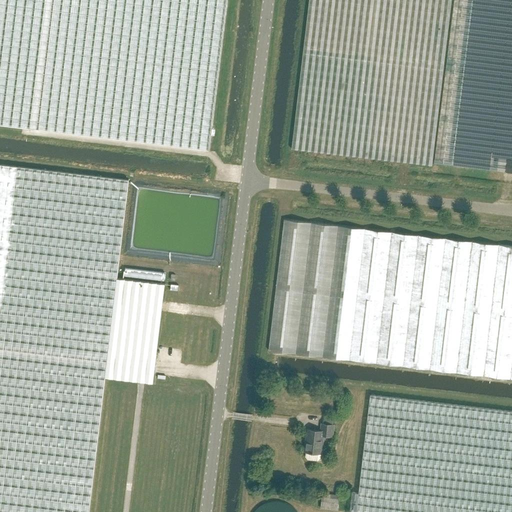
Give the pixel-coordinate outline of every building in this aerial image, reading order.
[(0,0),(0,124),(208,150),(226,0),(0,0)] [(432,166),(451,0),(309,0),(292,149),(432,166)] [(511,0),(454,0),(440,117),(434,163),(497,171),(499,158),(511,159),(511,0)] [(511,159),(499,158),(497,171),(511,172),(511,159)] [(0,511),(89,511),(105,377),(117,278),(129,180),(0,164),(0,511)] [(511,246),(284,219),(269,350),(511,378),(511,246)] [(165,284),(117,278),(105,377),(153,383),(165,284)] [(511,511),(511,411),(370,394),(358,493),(352,492),(349,511),(511,511)] [(332,437),(334,425),(322,423),(321,431),(309,430),(308,440),(306,440),(305,452),(306,452),(305,457),(308,460),(317,461),(320,458),(323,436),(332,437)] [(337,510),(339,499),(322,497),(321,508),(337,510)] [(297,511),(296,510),(294,508),(292,507),(290,506),(288,505),(286,504),(283,503),(281,502),(279,502),(276,502),(274,502),(271,502),(269,503),(267,504),(264,505),(262,506),(260,507),(258,508),(257,510),(255,511),(254,511),(297,511)]
